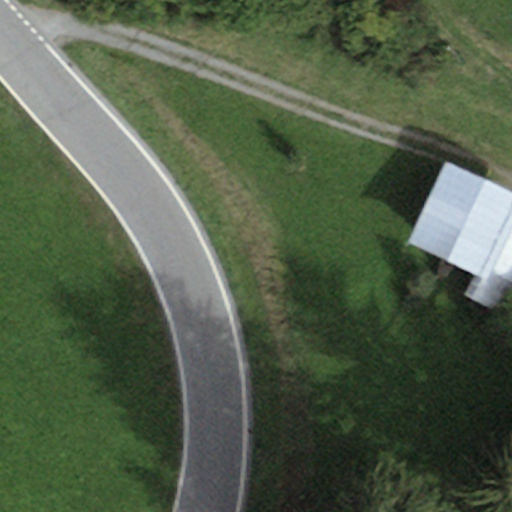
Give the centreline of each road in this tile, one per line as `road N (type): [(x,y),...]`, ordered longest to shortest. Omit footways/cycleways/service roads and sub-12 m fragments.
road 1 (tertiary): [(0,34),(161,224),(190,282),(216,378),(207,511)]
road 2 (track): [(3,38),(52,27),(98,31),(511,184)]
